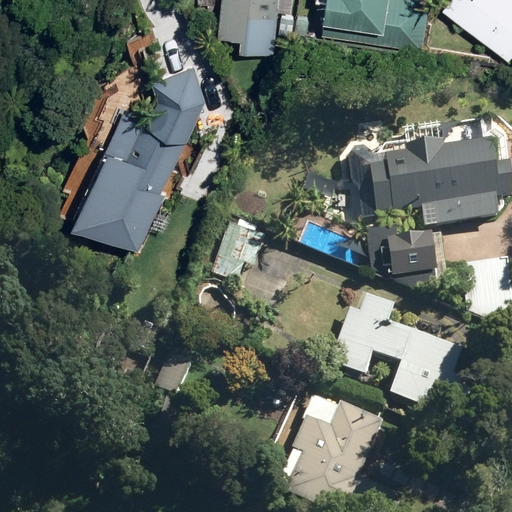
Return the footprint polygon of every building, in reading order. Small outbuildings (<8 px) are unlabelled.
[(238,45),(274,49),(278,6),(292,8),(292,0),(220,0),(218,32),(239,34),(238,45)] [(324,0),(323,13),(382,23),(380,40),(422,46),(429,0),(324,0)] [(511,0),(446,0),(442,6),(499,48),(511,50),(511,0)] [(297,15),(294,31),(307,32),(309,17),(297,15)] [(279,31),(293,31),(294,17),(280,16),(279,31)] [(162,187),(205,97),(193,61),(152,74),(158,92),(149,110),(125,99),(70,213),(138,245),(165,188),(162,187)] [(426,210),(428,230),(485,223),(483,203),(511,199),(511,171),(511,166),(497,168),(494,142),(445,149),(445,144),(409,149),(410,153),(386,156),(387,166),(370,168),(375,205),(362,206),(364,223),(381,221),(380,216),(426,210)] [(211,276),(237,285),(244,266),(254,270),(266,238),(257,235),(260,228),(240,220),(237,228),(230,226),(211,276)] [(432,240),(432,237),(398,242),(397,230),(367,234),(372,274),(416,293),(438,291),(438,284),(448,283),(442,238),(432,240)] [(461,267),(469,331),(511,325),(511,287),(508,261),(461,267)] [(387,399),(468,428),(479,396),(462,390),(464,381),(454,378),(462,352),(436,343),(440,329),(422,323),(417,336),(389,326),(395,307),(366,297),(360,312),(348,310),(330,365),(365,378),(373,356),(395,363),(387,387),(391,388),(387,399)] [(225,328),(234,339),(244,330),(235,319),(225,328)] [(126,345),(150,355),(160,331),(136,321),(126,345)] [(153,390),(175,400),(193,361),(171,351),(153,390)] [(170,420),(173,401),(157,398),(154,417),(170,420)] [(282,499),(312,511),(398,511),(403,500),(359,480),(383,424),(338,405),(336,410),(315,400),(277,489),(285,492),(282,499)]
